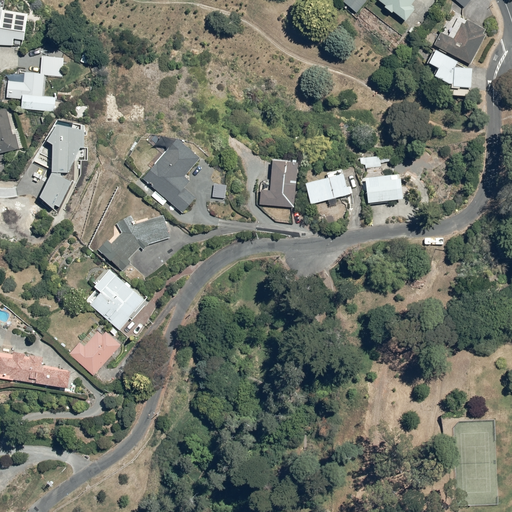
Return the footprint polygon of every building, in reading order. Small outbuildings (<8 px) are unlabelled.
[(344,0),(344,1),(358,13),(369,0),(344,0)] [(415,0),(381,0),(407,20),(417,8),(412,4),(415,0)] [(32,12),(0,5),(0,43),(15,46),(17,37),(27,39),(32,12)] [(451,35),(441,30),(434,43),(438,46),(430,61),(441,67),(436,75),(454,83),(454,89),(450,89),(450,94),(470,94),(470,86),(473,86),(473,61),(489,29),(461,15),(451,35)] [(8,80),(7,97),(23,98),(23,108),(56,110),(57,96),(46,95),(47,76),(64,77),(65,57),(43,55),(42,71),(25,70),(24,81),(8,80)] [(0,153),(26,147),(23,134),(14,136),(7,108),(1,109),(0,106),(0,153)] [(178,136),(142,177),(183,213),(197,197),(187,188),(193,181),(187,176),(203,158),(178,136)] [(388,156),(365,156),(365,152),(356,152),(357,167),(366,167),(382,167),(382,162),(388,162),(388,156)] [(261,202),(260,203),(296,206),(300,161),(275,159),(272,189),(262,188),(261,202)] [(330,176),(307,181),(312,203),(355,192),(353,185),(350,186),(345,167),(329,171),(330,176)] [(401,173),(367,175),(369,201),(406,198),(404,176),(401,177),(401,173)] [(123,271),(144,245),(172,235),(164,214),(136,224),(132,216),(118,222),(122,230),(112,242),(108,239),(98,250),(123,271)] [(92,304),(121,329),(130,318),(133,320),(149,302),(132,287),(133,286),(128,281),(127,282),(110,267),(95,285),(103,292),(92,304)] [(95,325),(69,352),(93,375),(122,344),(108,330),(104,334),(95,325)] [(0,348),(0,375),(72,387),(75,369),(46,364),(47,356),(0,348)]
